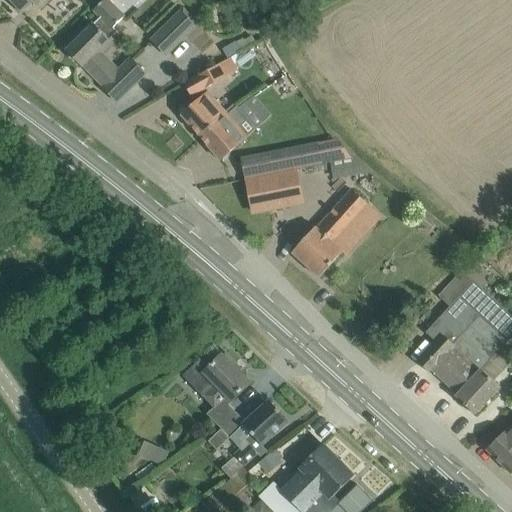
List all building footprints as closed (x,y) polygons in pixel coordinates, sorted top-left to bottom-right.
[(9,0),(21,12),(22,12),(32,2),(35,4),(39,0),(9,0)] [(118,102),(146,74),(131,58),(117,71),(100,54),(119,36),(112,28),(124,16),(109,0),(103,0),(92,11),(100,19),(94,25),(91,22),(81,31),(84,34),(68,50),(83,66),(83,65),(103,85),(102,86),(118,102)] [(152,41),(167,55),(196,26),(181,12),(152,41)] [(241,50),(256,41),(253,35),(245,40),(244,38),(236,42),(241,50)] [(227,57),(234,54),(229,45),(223,49),(227,57)] [(190,96),(238,70),(231,58),(183,84),(190,96)] [(181,115),(201,137),(222,121),(229,116),(220,107),(207,92),(181,115)] [(222,121),(201,137),(221,160),(257,128),(239,108),(229,116),(222,121)] [(319,143),(267,155),(272,174),(323,162),(319,143)] [(297,171),(247,181),(253,212),(285,205),(283,197),(301,193),(297,171)] [(317,229),(316,227),(292,253),(320,278),(344,251),(337,244),(370,207),(350,188),(317,229)] [(436,224),(423,213),(418,219),(431,230),(436,224)] [(501,388),(494,381),(511,360),(511,356),(501,347),(511,334),(511,316),(482,289),(493,277),(479,263),(468,276),(462,270),(439,295),(450,306),(426,333),(436,343),(418,363),(429,372),(432,370),(458,394),(456,397),(475,415),(501,388)] [(224,394),(232,402),(251,383),(233,365),(236,363),(226,353),(224,356),(222,354),(203,373),(214,384),(202,396),(212,406),(224,394)] [(222,470),(231,479),(245,467),(244,465),(257,453),(260,456),(268,448),(264,444),(289,421),(269,400),(245,422),(237,414),(220,429),(229,438),(242,426),(249,434),(245,438),(248,442),(234,455),(236,457),(222,470)] [(237,414),(225,401),(208,416),(220,429),(237,414)] [(95,442),(116,429),(110,420),(89,433),(95,442)] [(511,424),(487,450),(511,474),(511,472),(511,424)] [(139,453),(164,463),(170,450),(145,439),(139,453)] [(354,475),(324,444),(291,476),(294,480),(282,491),(274,482),(258,497),(261,500),(273,511),(343,511),(343,508),(346,511),(361,511),(364,510),(373,501),(358,486),(341,502),(334,495),(354,475)] [(274,451),(258,463),(267,475),(283,462),(274,451)] [(246,468),(245,467),(231,479),(195,510),(196,511),(239,511),(251,501),(244,493),(257,481),(246,468)]
